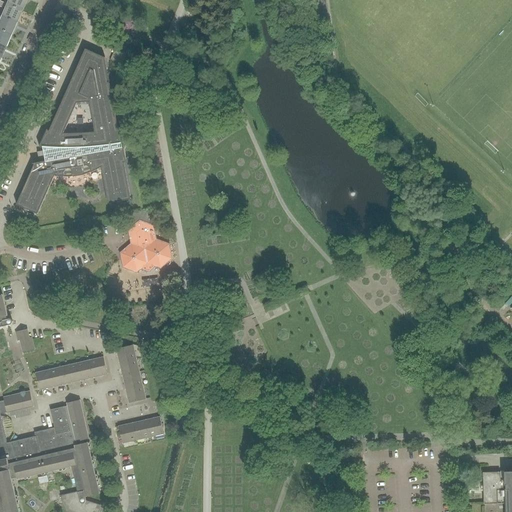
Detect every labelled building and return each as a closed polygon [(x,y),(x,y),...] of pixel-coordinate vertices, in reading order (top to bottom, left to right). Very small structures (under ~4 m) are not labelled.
[(9,0),(8,5),(23,11),(28,0),(9,0)] [(8,5),(4,3),(0,1),(0,6),(6,9),(2,17),(18,23),(23,11),(8,5)] [(18,23),(2,17),(0,15),(0,21),(0,22),(0,21),(0,29),(12,35),(18,23)] [(12,35),(0,29),(0,43),(7,47),(12,35)] [(124,144),(121,127),(120,127),(120,128),(119,129),(106,58),(86,49),(49,131),(48,130),(47,129),(39,147),(43,148),(44,151),(38,152),(39,159),(45,158),(46,161),(33,164),(35,164),(17,205),(38,214),(56,176),(65,177),(75,177),(79,176),(84,175),(93,172),(102,167),(108,204),(132,200),(125,163),(126,163),(127,164),(127,163),(124,147),(123,147),(123,144),(124,144)] [(118,53),(114,62),(121,66),(126,57),(118,53)] [(122,261),(124,267),(137,272),(143,268),(149,270),(154,266),(161,268),(172,259),(169,245),(163,242),(156,240),(154,226),(140,221),(129,230),(132,244),(121,253),(122,261)] [(465,230),(455,240),(463,248),(473,237),(465,230)] [(455,240),(448,248),(456,255),(463,248),(455,240)] [(7,319),(6,316),(8,315),(3,295),(0,295),(0,511),(20,511),(11,475),(16,474),(18,480),(76,466),(78,477),(77,477),(80,491),(61,496),(63,504),(66,511),(99,511),(103,506),(86,500),(86,497),(100,493),(88,442),(85,443),(85,440),(90,439),(80,400),(67,403),(68,407),(65,408),(65,407),(51,410),(56,433),(37,437),(37,436),(8,443),(1,414),(7,413),(8,413),(15,411),(29,408),(34,407),(30,391),(26,392),(25,391),(20,392),(21,393),(4,397),(5,401),(0,401),(0,327),(11,325),(12,324),(12,323),(13,323),(13,322),(13,321),(12,321),(12,320),(12,319),(11,319),(10,319),(9,319),(7,319)] [(30,338),(28,329),(16,332),(18,341),(20,341),(23,353),(35,350),(32,337),(30,338)] [(134,345),(116,349),(120,363),(137,359),(134,345)] [(104,357),(90,360),(94,378),(108,375),(104,357)] [(137,359),(120,363),(123,376),(140,372),(137,359)] [(90,360),(77,363),(81,381),(94,378),(90,360)] [(77,363),(63,367),(67,384),(81,381),(77,363)] [(63,367),(50,370),(54,387),(67,384),(63,367)] [(50,370),(36,373),(40,390),(54,387),(50,370)] [(140,372),(123,376),(126,390),(143,386),(140,372)] [(143,386),(126,390),(129,403),(147,399),(143,386)] [(16,418),(31,415),(29,408),(15,411),(16,418)] [(160,417),(147,420),(151,438),(164,434),(160,417)] [(147,420),(133,423),(137,441),(151,438),(147,420)] [(133,423),(119,426),(123,444),(137,441),(133,423)] [(511,511),(511,471),(483,473),(484,504),(506,504),(505,511),(511,511)]
